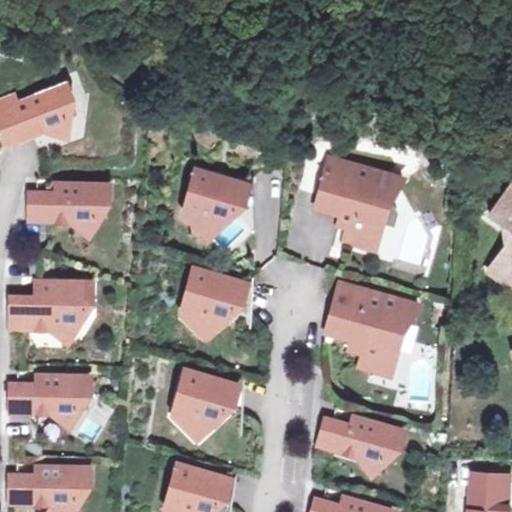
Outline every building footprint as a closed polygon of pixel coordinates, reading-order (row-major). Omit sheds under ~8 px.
[(16,96),(0,102),(0,134),(5,147),(32,136),(67,121),(71,97),(66,85),(19,104),(16,96)] [(67,121),(32,136),(33,139),(43,136),(71,142),(75,98),(71,97),(67,121)] [(330,160),(317,206),(342,212),(339,225),(348,227),(345,240),(374,248),(389,196),(404,181),(330,160)] [(248,187),(196,172),(184,216),(221,226),(242,206),(248,187)] [(57,194),(29,194),(28,221),(57,221),(96,222),(108,201),(108,200),(109,188),(57,187),(57,194)] [(255,189),(248,187),(242,206),(245,206),(255,209),(255,189)] [(511,239),(496,263),(511,275),(511,188),(490,218),(511,233),(511,239)] [(96,222),(57,221),(57,225),(68,225),(91,242),(112,203),(108,201),(96,222)] [(184,216),(181,215),(208,244),(236,230),(245,206),(242,206),(221,226),(184,216)] [(511,287),(511,285),(511,275),(496,263),(490,272),(511,287)] [(245,286),(193,272),(182,316),(219,326),(240,305),(245,286)] [(37,298),(10,297),(10,329),(32,330),(70,330),(90,306),(91,305),(91,285),(37,285),(37,298)] [(419,306),(340,285),(327,330),(357,338),(354,350),(364,353),(360,366),(390,374),(404,321),(419,306)] [(245,286),(240,305),(244,307),(252,309),(253,289),(245,286)] [(182,316),(178,315),(206,343),(244,307),(240,305),(219,326),(182,316)] [(70,330),(32,330),(32,334),(44,334),(62,349),(93,308),(90,306),(70,330)] [(237,388),(185,374),(173,417),(210,427),(232,407),(237,388)] [(37,386),(9,386),(9,413),(38,413),(76,413),(89,392),(89,379),(37,379),(37,386)] [(244,390),(237,388),(232,407),(236,408),(243,410),(244,390)] [(93,395),(89,392),(76,413),(38,413),(38,417),(49,417),(72,433),(93,395)] [(173,417),(170,416),(197,445),(236,408),(232,407),(210,427),(173,417)] [(351,426),(324,419),(317,445),(345,453),(381,463),(399,446),(400,445),(403,433),(353,420),(351,426)] [(402,449),(399,446),(381,463),(345,453),(344,456),(354,459),(372,481),(402,449)] [(229,482),(177,467),(165,510),(170,511),(211,511),(224,500),(229,482)] [(37,477),(9,477),(9,504),(37,504),(76,504),(88,483),(89,482),(89,470),(37,470),(37,477)] [(504,511),(507,477),(472,475),(469,511),(467,511),(504,511)] [(236,483),(229,482),(224,500),(228,502),(232,503),(236,483)] [(77,511),(92,486),(88,483),(76,504),(37,504),(37,508),(48,508),(53,511),(77,511)] [(341,507),(314,499),(310,511),(386,511),(343,500),(341,507)] [(170,511),(165,510),(162,510),(164,511),(216,511),(228,502),(224,500),(211,511),(170,511)]
